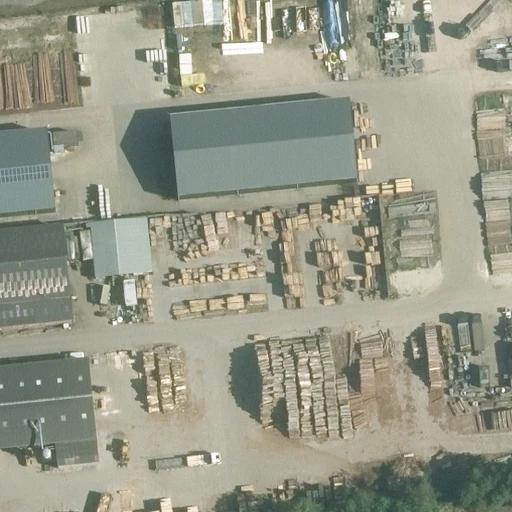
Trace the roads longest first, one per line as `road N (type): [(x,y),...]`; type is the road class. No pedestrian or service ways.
road 1 (unknown): [(436,89),(470,303)]
road 2 (unknown): [(222,100),(436,89)]
road 3 (unknown): [(212,328),(223,466)]
